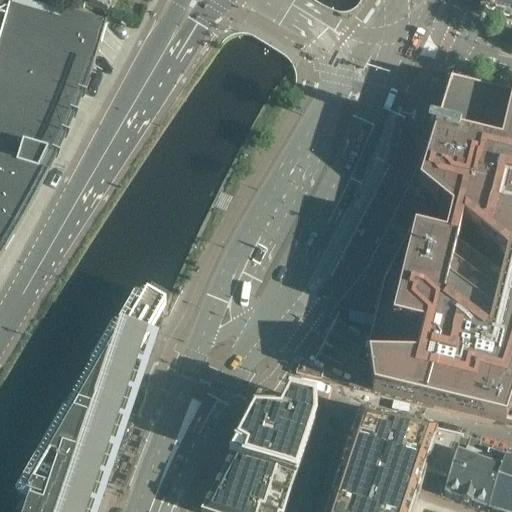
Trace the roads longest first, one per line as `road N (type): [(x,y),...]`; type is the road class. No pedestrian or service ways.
road 1 (secondary): [(148,511),(267,311),(404,27)]
road 2 (secondary): [(347,67),(217,294),(146,511)]
road 3 (secondary): [(57,232),(212,0)]
road 4 (secondary): [(183,0),(123,96),(57,232)]
